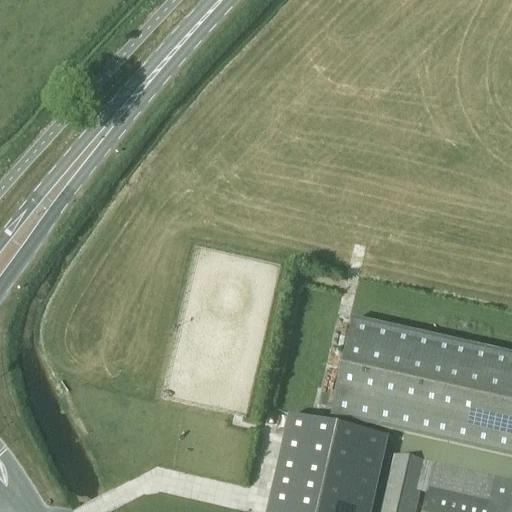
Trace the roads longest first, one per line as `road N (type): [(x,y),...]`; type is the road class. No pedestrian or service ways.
road 1 (primary): [(0,286),(174,52)]
road 2 (primary): [(174,52),(108,112),(0,241)]
